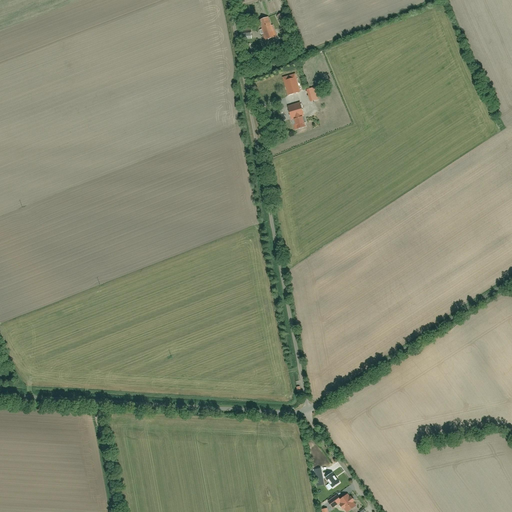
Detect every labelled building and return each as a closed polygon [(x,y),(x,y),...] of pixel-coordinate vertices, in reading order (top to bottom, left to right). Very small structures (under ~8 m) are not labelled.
[(285,14),(278,17),(282,27),(289,24),(285,14)] [(259,22),(266,41),(278,36),(272,17),(259,22)] [(242,31),(243,40),(253,40),(253,31),(242,31)] [(297,75),(284,78),(289,96),(302,92),(297,75)] [(316,88),(308,90),(312,102),(320,100),(316,88)] [(294,119),(297,131),(307,128),(304,116),(307,116),(304,104),(289,108),(292,120),(294,119)] [(317,473),(319,486),(324,485),(323,472),(324,472),(323,467),(315,468),(315,473),(317,473)] [(326,483),(331,491),(342,483),(335,473),(327,478),(329,481),(326,483)] [(344,510),(345,509),(347,511),(349,511),(358,506),(356,503),(357,502),(354,497),(352,498),(349,495),(342,501),(338,496),(329,503),(334,509),(341,504),(342,504),(340,506),(344,510)]
